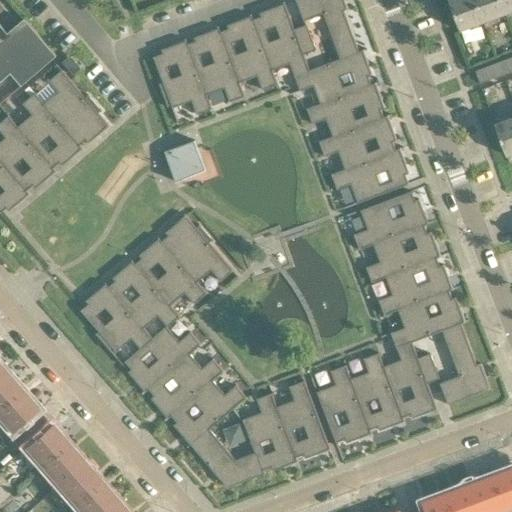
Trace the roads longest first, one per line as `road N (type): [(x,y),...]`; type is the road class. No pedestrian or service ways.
road 1 (residential): [(511,322),(392,0)]
road 2 (residential): [(186,511),(0,299)]
road 3 (residential): [(262,511),(511,416)]
